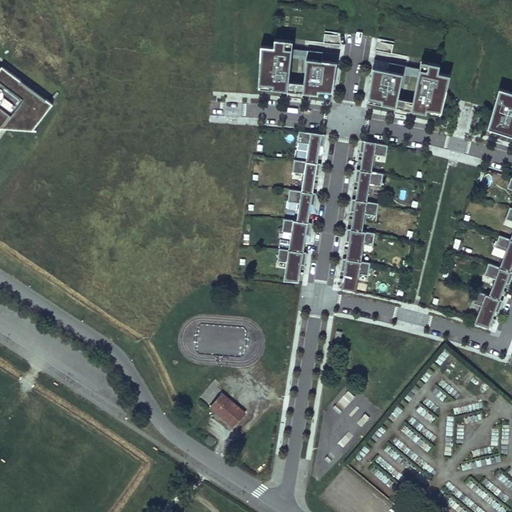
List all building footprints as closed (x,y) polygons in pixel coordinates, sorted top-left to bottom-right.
[(291,86),(296,44),(296,37),(278,35),(277,43),(264,42),(261,84),(291,88),(291,86)] [(379,48),(391,51),(393,44),(381,41),(379,48)] [(306,88),(310,46),(296,44),(291,86),(306,88)] [(335,92),(342,51),(310,46),(306,88),(306,89),(335,92)] [(444,113),(454,72),(442,69),(445,53),(427,49),(424,65),(415,106),(415,107),(444,113)] [(400,103),(408,62),(377,56),(371,98),(400,104),(400,103)] [(0,131),(7,122),(38,123),(56,97),(8,61),(4,66),(0,63),(0,131)] [(415,106),(424,65),(408,62),(400,103),(415,106)] [(511,128),(511,91),(511,87),(503,84),(491,125),(506,129),(506,127),(511,128)] [(321,161),(324,143),(327,143),(329,132),(306,129),(301,129),(300,140),(311,142),(309,159),(321,161)] [(380,213),(382,201),(370,199),(373,182),(384,184),(386,171),(375,169),(377,152),(389,154),(391,143),(387,142),(364,138),(363,149),(366,150),(363,167),(360,166),(358,179),(362,179),(359,196),(355,196),(353,208),(357,209),(354,226),(350,226),(349,239),(352,239),(350,256),(346,255),(344,268),(347,269),(344,287),(360,290),(363,272),(372,273),(374,261),(365,259),(367,242),(376,244),(378,231),(366,229),(368,212),(380,213)] [(309,159),(297,158),(295,170),(307,171),(304,189),(316,191),(319,173),(322,173),(324,162),(321,161),(309,159)] [(478,320),(492,326),(498,308),(502,310),(507,298),(504,296),(510,280),(511,281),(511,180),(510,185),(511,185),(511,207),(509,216),(511,217),(511,235),(502,232),(498,244),(509,248),(503,264),(492,260),(488,272),(499,276),(492,292),(481,288),(476,300),(485,303),(478,320)] [(311,221),(314,202),(318,203),(319,191),(316,191),(304,189),(292,187),(291,200),(302,201),(299,219),(311,221)] [(299,219),(287,217),(285,229),(296,231),(294,248),(307,250),(310,232),(313,233),(315,221),(311,221),(299,219)] [(294,248),(282,247),(281,259),(292,260),(289,277),(302,279),(305,262),(308,262),(310,251),(307,250),(294,248)] [(199,352),(242,355),(244,327),(200,324),(199,352)] [(343,409),(355,396),(348,390),(336,403),(343,409)] [(219,393),(207,407),(233,426),(244,411),(219,393)] [(511,481),(502,473),(498,478),(511,490),(511,481)]
